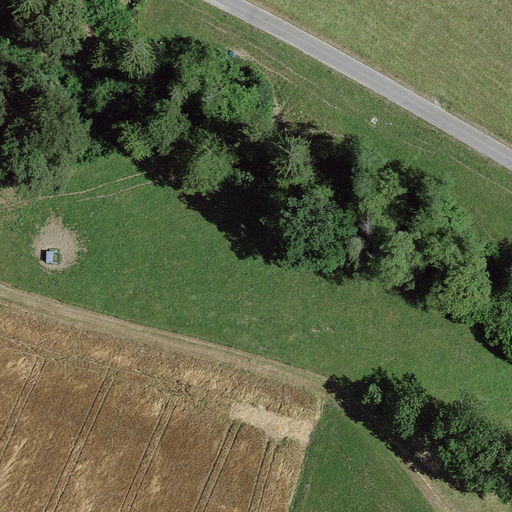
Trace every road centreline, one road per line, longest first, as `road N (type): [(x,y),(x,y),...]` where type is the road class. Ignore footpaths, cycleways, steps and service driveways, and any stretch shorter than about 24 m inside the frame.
road 1 (track): [(0,298),(56,323),(217,349),(294,382),(421,494),(427,511)]
road 2 (unclassified): [(511,159),(224,0)]
